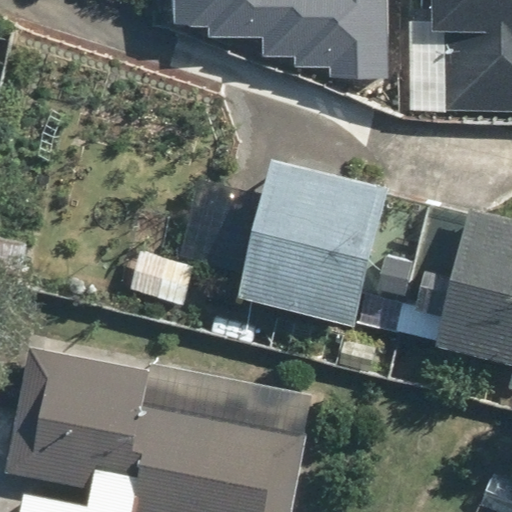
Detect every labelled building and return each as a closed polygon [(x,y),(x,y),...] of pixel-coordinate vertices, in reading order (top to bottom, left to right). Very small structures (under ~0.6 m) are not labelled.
[(172,0),(172,27),(209,27),(209,35),(258,35),(258,55),(295,55),(295,65),(334,65),(334,76),(381,76),(381,0),(172,0)] [(511,0),(434,0),(433,14),(411,13),(406,100),(511,105),(511,0)] [(389,186),(278,153),(238,288),(350,320),(389,186)] [(511,210),(481,200),(434,339),(511,364),(511,210)] [(37,238),(0,227),(0,282),(23,289),(37,238)] [(18,511),(296,511),(321,396),(32,337),(5,465),(88,482),(87,496),(20,489),(18,511)] [(511,511),(511,479),(489,469),(474,498),(503,511),(511,511)]
